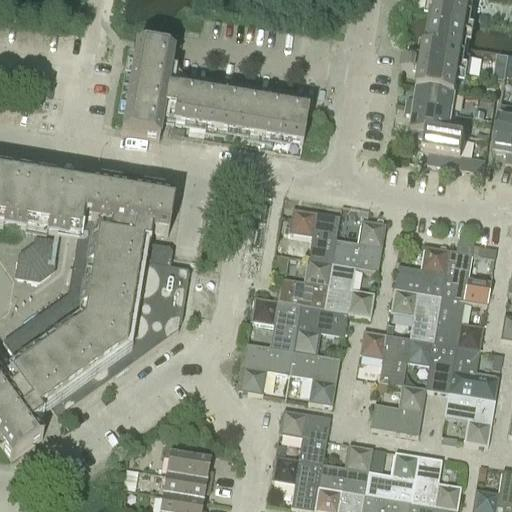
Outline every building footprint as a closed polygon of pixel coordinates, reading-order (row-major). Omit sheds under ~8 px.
[(432,0),(430,11),(427,31),(465,37),(471,0),(475,1),(474,0),(432,0)] [(459,74),(465,37),(427,31),(417,92),(455,98),(458,81),(461,82),(463,75),(459,74)] [(171,127),(301,148),(308,111),(177,89),(177,91),(167,89),(172,58),(134,51),(120,139),(158,145),(161,123),(172,125),(171,127)] [(506,70),(507,61),(498,59),(497,67),(500,69),(506,70)] [(407,103),(406,110),(455,119),(456,115),(452,115),(455,98),(417,92),(415,104),(407,103)] [(505,167),(511,168),(511,111),(500,109),(493,157),(506,159),(505,167)] [(455,119),(406,110),(405,118),(413,119),(410,133),(418,135),(418,133),(448,138),(449,137),(451,122),(455,122),(455,119)] [(474,114),(473,121),(483,123),(484,116),(474,114)] [(425,156),(429,157),(460,162),(461,161),(463,145),(467,145),(468,141),(449,137),(448,138),(418,133),(418,135),(417,141),(425,142),(423,156),(425,156)] [(485,165),(461,161),(460,162),(429,157),(427,170),(483,179),(485,165)] [(0,228),(67,239),(76,241),(84,195),(74,193),(0,181),(0,228)] [(85,188),(84,195),(76,241),(76,242),(74,256),(73,261),(74,261),(71,278),(70,278),(70,282),(67,299),(67,301),(2,347),(19,372),(13,376),(9,379),(10,381),(2,387),(0,384),(0,450),(10,465),(41,442),(31,428),(42,421),(38,416),(42,413),(46,410),(56,423),(177,336),(187,275),(169,272),(171,257),(168,253),(148,250),(150,238),(167,240),(173,203),(85,188)] [(331,269),(335,245),(338,222),(291,214),(287,239),(310,242),(307,265),(331,269)] [(357,249),(335,245),(331,269),(354,273),(377,277),(385,230),(360,226),(357,249)] [(53,266),(56,246),(33,242),(32,251),(19,260),(16,282),(37,286),(50,276),(51,266),(53,266)] [(455,257),(471,260),(472,251),(472,250),(473,248),(457,246),(455,257)] [(471,260),(470,262),(476,263),(477,262),(478,252),(478,251),(472,250),(472,251),(471,260)] [(397,271),(393,295),(439,303),(447,256),(423,252),(420,275),(397,271)] [(455,257),(447,256),(439,303),(463,307),(486,311),(490,287),(467,283),(470,262),(471,260),(455,257)] [(277,261),(274,279),(280,280),(285,281),(288,262),(283,262),(277,261)] [(276,307),(300,311),(323,315),(331,269),(307,265),(303,288),(280,284),(276,307)] [(331,269),(323,315),(346,319),(369,323),(373,299),(350,295),(354,273),(331,269)] [(409,345),(432,348),(439,303),(393,295),(389,318),(412,322),(409,345)] [(272,331),(268,353),(292,357),(300,311),(276,307),(253,303),(249,327),(272,331)] [(463,307),(439,303),(432,348),(455,352),(479,356),(482,333),(459,329),(463,307)] [(346,319),(323,315),(300,311),(292,357),(316,361),(319,339),(342,343),(346,319)] [(511,321),(503,320),(499,344),(511,346),(511,321)] [(377,387),(401,391),(405,369),(409,345),(362,337),(358,361),(381,365),(377,387)] [(409,345),(405,369),(428,372),(424,395),(447,398),(455,352),(432,348),(409,345)] [(292,357),(268,353),(245,349),(237,396),(262,400),(266,377),(288,381),(292,357)] [(455,352),(447,398),(494,406),(498,383),(475,379),(479,356),(455,352)] [(316,361),(292,357),(288,381),(311,385),(307,408),(331,412),(339,365),(316,361)] [(499,373),(502,360),(493,359),(491,371),(499,373)] [(416,441),(424,395),(401,391),(397,414),(374,410),(370,434),(416,441)] [(494,406),(447,398),(443,422),(466,426),(462,449),(486,453),(494,406)] [(301,444),(297,466),(321,470),(329,424),(282,416),(278,440),(301,444)] [(170,459),(166,481),(211,488),(212,481),(207,480),(210,466),(196,464),(198,454),(166,449),(164,458),(170,459)] [(343,473),(321,470),(317,493),(363,501),(367,477),(371,454),(347,450),(343,473)] [(372,454),(371,463),(382,465),(383,456),(372,454)] [(409,508),(417,462),(393,458),(390,481),(367,477),(363,501),(409,508)] [(314,511),(317,493),(321,470),(297,466),(274,462),(270,486),(293,490),(289,511),(314,511)] [(417,462),(409,508),(430,511),(456,511),(460,493),(437,489),(441,466),(417,462)] [(478,472),(476,482),(484,484),(486,473),(478,472)] [(511,511),(511,477),(501,476),(497,499),(474,495),(471,511),(511,511)] [(211,488),(166,481),(163,501),(203,507),(205,494),(210,495),(211,488)] [(361,511),(363,501),(317,493),(314,511),(361,511)] [(163,501),(160,511),(201,511),(203,507),(163,501)] [(408,511),(409,508),(363,501),(361,511),(408,511)]
